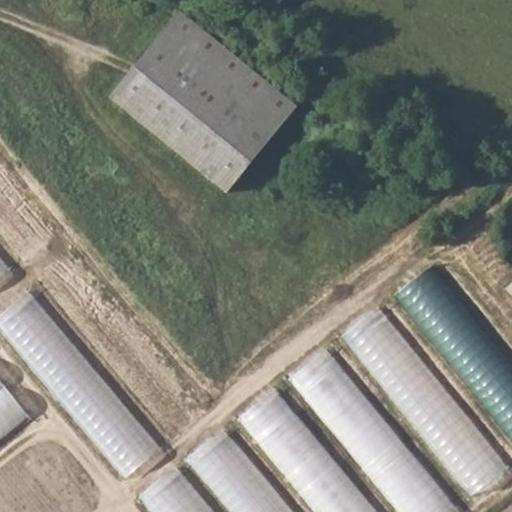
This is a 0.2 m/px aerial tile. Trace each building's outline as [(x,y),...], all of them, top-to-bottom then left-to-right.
[(180,12),(110,97),(228,192),(297,108),(180,12)] [(0,277),(11,269),(0,255),(0,277)] [(0,441),(32,416),(0,376),(0,441)] [(274,388),(242,414),(287,470),(298,461),(301,464),(311,468),(324,484),(339,489),(336,498),(347,511),(374,511),(351,483),(345,481),(328,460),(332,461),(274,388)] [(511,400),(496,413),(511,434),(511,400)] [(224,496),(258,467),(225,428),(191,457),(224,496)] [(163,511),(202,511),(181,468),(150,484),(163,511)] [(449,511),(455,508),(428,476),(411,490),(421,502),(408,511),(449,511)]
